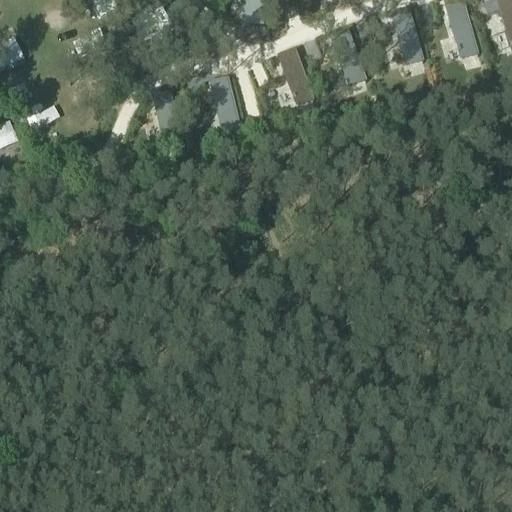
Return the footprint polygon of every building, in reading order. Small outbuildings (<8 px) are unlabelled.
[(25,0),(34,19),(59,8),(55,0),(25,0)] [(243,0),(243,33),(262,33),(261,0),(243,0)] [(511,0),(496,5),(506,39),(508,38),(511,48),(509,49),(510,53),(511,52),(511,0)] [(484,9),(487,19),(499,15),(496,5),(484,9)] [(149,30),(164,20),(155,7),(140,18),(149,30)] [(477,59),(463,8),(446,13),(455,47),(457,46),(460,57),(458,57),(459,61),(476,57),(476,60),(477,59)] [(423,67),(409,15),(392,20),(401,54),(403,53),(406,64),(404,65),(405,69),(422,64),(423,67)] [(72,26),(77,45),(95,41),(90,21),(72,26)] [(365,87),(347,37),(330,44),(342,76),(344,76),(348,86),(346,87),(347,91),(363,85),(364,87),(365,87)] [(312,107),(295,56),(278,62),(289,95),(291,95),(295,105),(293,106),(294,110),(311,104),(312,107)] [(9,67),(0,70),(0,91),(1,93),(18,86),(9,67)] [(242,136),(228,85),(210,90),(220,123),(222,123),(225,134),(223,134),(224,138),(241,134),(241,136),(242,136)] [(181,152),(171,100),(153,104),(160,138),(162,138),(164,148),(162,149),(163,153),(180,150),(181,152)] [(78,123),(97,122),(96,102),(77,104),(78,123)]
